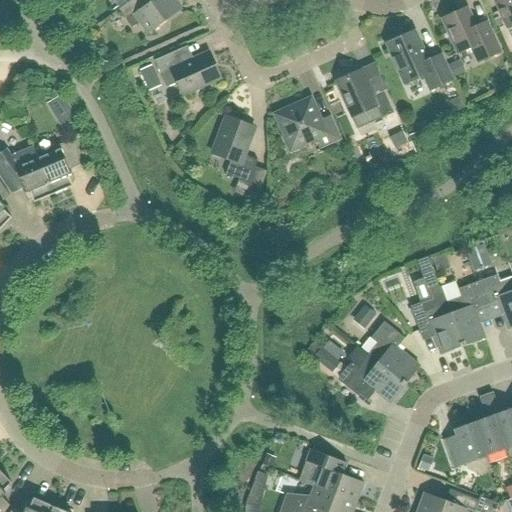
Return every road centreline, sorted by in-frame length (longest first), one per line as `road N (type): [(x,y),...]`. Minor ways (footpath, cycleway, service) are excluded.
road 1 (residential): [(219,11),(248,71),(269,75),(299,71),(347,42),(364,2)]
road 2 (residential): [(385,511),(427,399),(511,367)]
road 3 (residential): [(154,478),(109,482),(54,464),(17,431),(0,401)]
road 4 (residential): [(0,298),(47,240),(112,217)]
